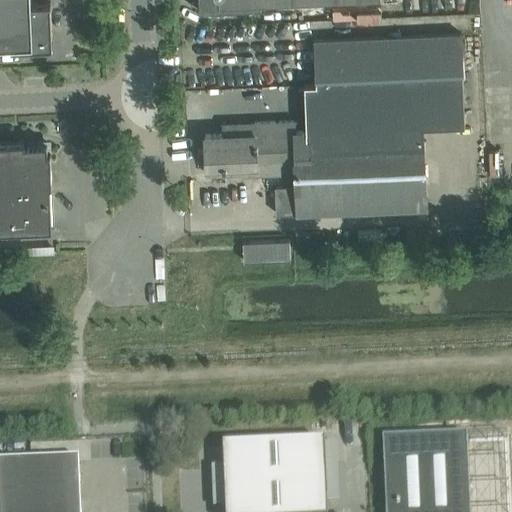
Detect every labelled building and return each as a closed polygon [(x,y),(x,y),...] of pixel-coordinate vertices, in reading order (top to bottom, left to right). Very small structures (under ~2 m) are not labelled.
[(31,0),(0,0),(0,43),(11,43),(11,48),(53,46),(51,2),(31,3),(31,0)] [(199,0),(199,9),(261,6),(261,1),(290,0),(199,0)] [(276,214),(297,213),(427,208),(423,122),(466,120),(462,33),(315,40),(317,82),(304,83),(307,130),(294,130),(294,120),(254,122),(254,132),(205,134),(206,150),(198,150),(198,162),(207,162),(207,174),(242,173),(242,175),(295,173),(296,184),(275,185),(276,214)] [(0,229),(52,227),(50,184),(52,184),(51,154),(49,154),(49,156),(48,156),(47,142),(21,143),(21,142),(23,142),(23,140),(0,141),(0,229)] [(243,241),(244,261),(290,259),(290,239),(243,241)] [(467,438),(383,442),(386,511),(510,511),(507,436),(467,438)] [(326,511),(323,447),(223,452),(225,511),(326,511)] [(81,511),(79,460),(0,463),(0,511),(81,511)]
